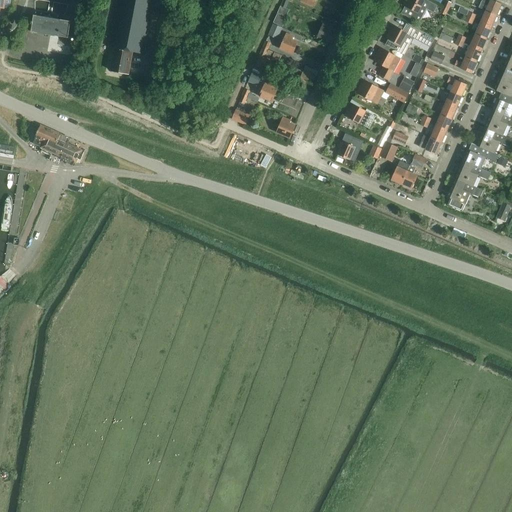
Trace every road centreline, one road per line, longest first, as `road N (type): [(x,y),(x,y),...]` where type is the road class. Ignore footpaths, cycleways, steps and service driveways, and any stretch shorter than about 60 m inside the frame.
road 1 (unclassified): [(511,284),(179,177)]
road 2 (residential): [(426,210),(511,12)]
road 3 (unclassified): [(179,177),(0,99)]
road 4 (residential): [(308,159),(393,0)]
road 5 (residential): [(290,152),(358,0)]
road 6 (residential): [(426,210),(308,159)]
road 7 (unclassified): [(65,170),(27,263),(7,280)]
